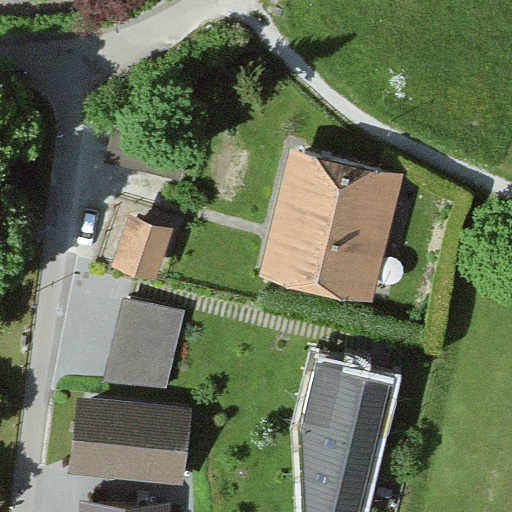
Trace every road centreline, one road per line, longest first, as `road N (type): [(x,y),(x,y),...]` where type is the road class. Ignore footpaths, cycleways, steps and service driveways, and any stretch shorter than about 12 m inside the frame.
road 1 (residential): [(86,55),(54,225),(18,511)]
road 2 (residential): [(197,0),(154,31),(86,55)]
